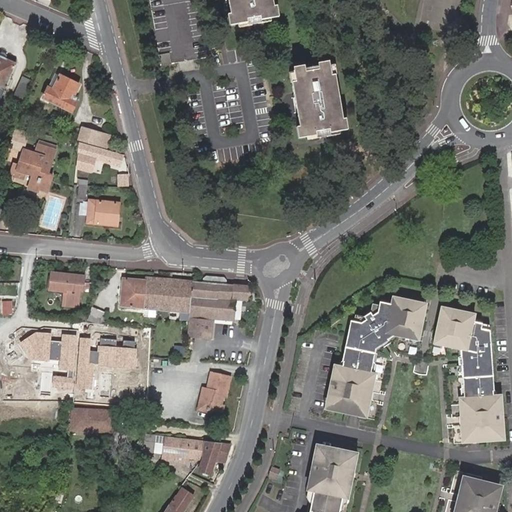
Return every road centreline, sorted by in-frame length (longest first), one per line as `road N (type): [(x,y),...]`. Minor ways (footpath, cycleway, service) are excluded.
road 1 (tertiary): [(215,511),(244,459),(276,281)]
road 2 (tertiary): [(170,246),(151,207),(108,38)]
road 3 (residential): [(0,243),(130,254),(170,246)]
road 4 (tertiary): [(296,252),(409,170)]
road 5 (residential): [(502,140),(511,264)]
